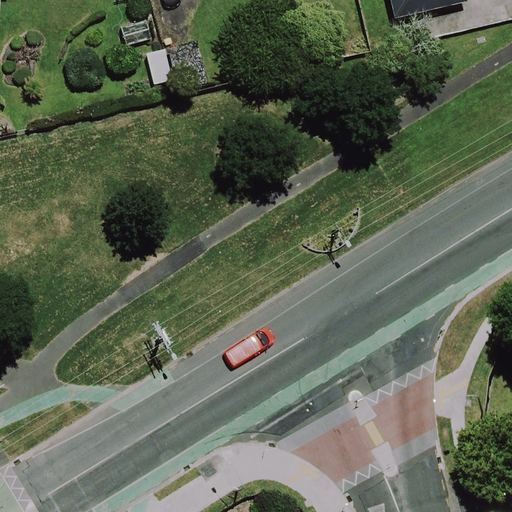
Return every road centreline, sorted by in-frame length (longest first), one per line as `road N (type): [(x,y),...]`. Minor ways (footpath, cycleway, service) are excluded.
road 1 (secondary): [(325,326),(22,511)]
road 2 (secondary): [(511,210),(325,326)]
road 3 (residential): [(400,511),(356,372),(325,326)]
